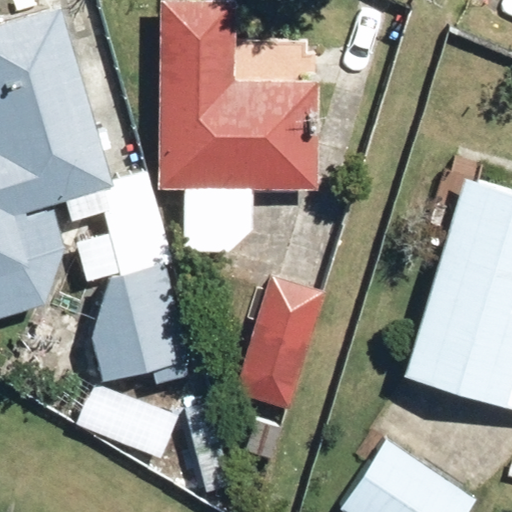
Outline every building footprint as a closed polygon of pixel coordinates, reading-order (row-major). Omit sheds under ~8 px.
[(178,186),(178,252),(222,252),(248,231),(249,188),(312,188),(313,77),(232,76),(233,43),(233,0),(155,0),(153,185),(178,186)] [(108,180),(58,5),(0,20),(0,314),(41,303),(61,247),(49,203),(61,200),(68,222),(99,213),(105,233),(72,242),(83,282),(101,277),(85,338),(97,382),(187,357),(161,266),(168,264),(141,170),(108,180)] [(511,187),(461,172),(399,380),(511,413),(511,187)] [(318,291),(267,275),(231,391),(281,406),(318,291)] [(174,416),(90,382),(74,422),(158,455),(174,416)] [(206,403),(181,409),(201,485),(225,479),(206,403)] [(277,428),(252,420),(242,449),(267,457),(277,428)] [(468,511),(474,505),(382,439),(331,508),(336,511),(468,511)]
